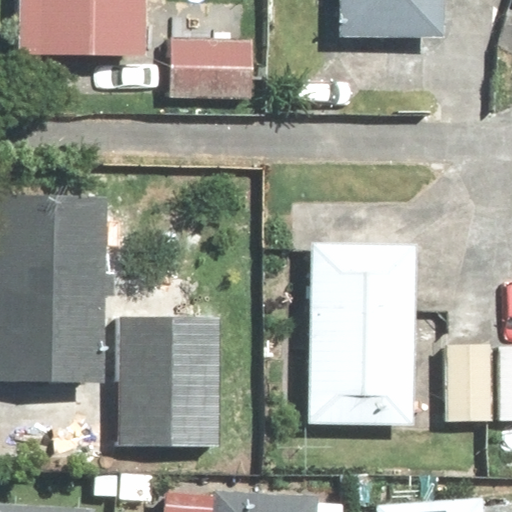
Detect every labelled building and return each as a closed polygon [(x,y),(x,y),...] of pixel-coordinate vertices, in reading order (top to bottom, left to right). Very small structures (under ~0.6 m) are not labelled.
[(0,0),(0,67),(122,72),(124,0),(0,0)] [(435,0),(319,0),(319,42),(435,44),(435,0)] [(241,38),(152,41),(154,110),(243,107),(241,38)] [(0,203),(0,392),(85,395),(90,205),(0,203)] [(295,246),(292,432),(396,434),(399,248),(295,246)] [(108,319),(108,458),(203,458),(204,320),(108,319)] [(299,511),(300,498),(189,494),(188,511),(299,511)]
